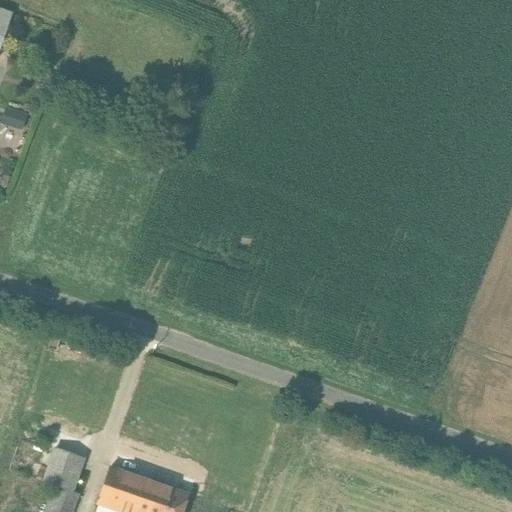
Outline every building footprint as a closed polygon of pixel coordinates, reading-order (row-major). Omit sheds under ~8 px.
[(0,44),(11,14),(0,10),(0,44)] [(79,33),(53,24),(53,22),(40,18),(33,38),(72,52),(79,33)] [(22,111),(3,105),(0,114),(0,126),(16,132),(22,111)] [(83,459),(54,449),(42,483),(52,487),(52,486),(71,492),(83,459)] [(147,511),(157,485),(110,467),(96,503),(119,511),(147,511)] [(181,511),(188,496),(157,485),(147,511),(181,511)] [(71,492),(52,486),(52,487),(42,511),(70,511),(77,494),(71,492)]
